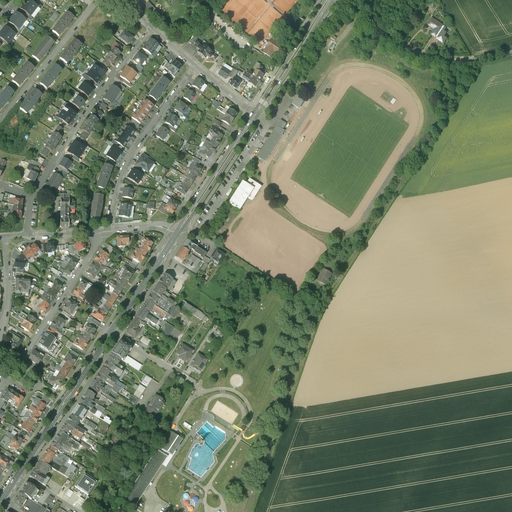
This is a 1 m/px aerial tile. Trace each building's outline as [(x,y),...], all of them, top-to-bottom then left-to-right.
[(33,3),(28,0),(25,0),(23,3),(34,11),(37,7),(33,3)] [(34,1),(33,3),(37,7),(40,9),(42,6),(34,1)] [(174,28),(148,1),(143,6),(169,32),(174,28)] [(34,11),(23,3),(20,8),(25,12),(30,16),(34,11)] [(21,16),(16,12),(12,17),(22,25),(25,20),(26,20),(21,16)] [(62,17),(56,24),(57,25),(52,31),(59,36),(63,31),(70,22),(74,17),(67,12),(62,18),(62,17)] [(26,20),(25,20),(28,22),(30,19),(24,15),(23,14),(21,16),(26,20)] [(22,25),(12,17),(8,22),(14,26),(18,29),(19,29),(22,25)] [(445,26),(432,18),(428,25),(434,30),(431,35),(439,40),(444,44),(445,43),(444,43),(447,38),(444,36),(446,33),(443,31),(445,28),(445,26)] [(257,41),(268,29),(265,27),(262,29),(258,26),(253,32),(250,30),(247,33),(257,41)] [(133,38),(124,31),(119,37),(128,44),(133,38)] [(42,42),(37,49),(37,50),(32,56),(39,61),(43,56),(50,48),(50,47),(54,42),(47,37),(43,43),(42,42)] [(150,38),(146,44),(154,50),(158,44),(154,41),(155,41),(151,38),(150,39),(150,38)] [(267,44),(263,51),(270,56),(273,51),(276,53),(281,45),(271,38),(270,40),(267,41),(267,44)] [(75,39),(71,44),(70,44),(64,53),(60,58),(67,63),(71,58),(72,58),(77,51),(77,50),(82,45),(75,39)] [(207,48),(201,42),(201,43),(197,39),(195,42),(198,45),(196,48),(199,50),(197,52),(201,56),(207,48)] [(332,41),(331,40),(327,45),(333,49),(336,43),(335,43),(335,42),(333,40),(332,41)] [(117,44),(114,48),(109,53),(116,58),(120,53),(119,52),(122,47),(117,44)] [(146,44),(143,49),(151,55),(154,50),(146,44)] [(207,48),(201,56),(204,59),(207,56),(209,58),(211,56),(215,59),(217,57),(213,53),(207,48)] [(109,53),(105,59),(102,63),(107,67),(110,63),(112,64),(116,58),(109,53)] [(146,59),(138,53),(133,61),(137,64),(140,66),(146,59)] [(175,60),(168,69),(171,72),(170,73),(175,77),(178,73),(177,72),(182,66),(175,60)] [(94,65),(99,69),(101,66),(94,61),(92,64),(94,66),(94,65)] [(27,62),(22,68),(22,67),(17,75),(12,81),(19,86),(23,81),(30,73),(30,72),(34,67),(27,62)] [(55,64),(51,69),(50,69),(44,78),(40,83),(47,88),(51,83),(52,83),(57,76),(57,75),(62,70),(55,64)] [(140,66),(137,64),(134,68),(140,72),(143,68),(140,66)] [(90,70),(101,78),(105,73),(99,69),(94,65),(94,66),(90,70)] [(259,65),(256,69),(252,75),(259,80),(262,76),(264,73),(261,72),(259,71),(262,67),(259,65)] [(230,71),(223,66),(218,73),(226,78),(230,71)] [(132,71),(127,67),(123,72),(133,79),(136,74),(132,71)] [(101,78),(90,70),(87,75),(86,75),(91,79),(97,84),(101,78)] [(133,79),(123,72),(120,76),(125,80),(130,83),(133,79)] [(86,75),(87,75),(84,73),(82,76),(83,78),(89,82),(91,79),(86,75)] [(252,75),(250,78),(244,73),(242,76),(248,81),(253,84),(255,86),(257,84),(259,80),(252,75)] [(237,78),(234,76),(232,79),(233,79),(230,84),(233,86),(236,88),(237,86),(237,85),(240,81),(236,78),(237,78)] [(157,84),(155,88),(149,95),(156,100),(161,93),(162,93),(164,90),(169,82),(163,77),(157,85),(157,84)] [(89,82),(83,78),(81,81),(83,83),(88,86),(91,83),(89,82)] [(197,78),(192,85),(199,90),(204,82),(197,78)] [(83,83),(78,89),(88,96),(93,90),(88,86),(83,83)] [(123,93),(112,86),(107,93),(115,98),(117,100),(123,93)] [(7,87),(2,93),(2,92),(0,95),(0,109),(3,106),(10,98),(10,97),(14,92),(7,87)] [(30,94),(23,103),(24,103),(20,108),(27,113),(31,108),(32,108),(37,101),(37,100),(41,95),(35,89),(31,94),(30,94)] [(196,94),(188,89),(183,97),(191,102),(196,94)] [(115,98),(107,93),(103,98),(111,104),(115,98)] [(293,104),(303,107),(307,97),(297,93),(293,104)] [(82,100),(77,96),(72,103),(79,109),(85,102),(82,100)] [(146,100),(144,99),(141,104),(150,110),(153,106),(146,100)] [(103,101),(100,107),(105,110),(109,104),(103,101)] [(65,107),(70,110),(72,107),(65,102),(63,105),(65,107)] [(187,107),(180,102),(175,109),(182,114),(187,107)] [(150,110),(141,104),(138,109),(146,115),(150,110)] [(62,112),(72,119),(76,114),(70,110),(65,107),(62,112)] [(236,113),(229,108),(225,114),(233,119),(236,113)] [(146,115),(138,109),(135,113),(143,119),(146,115)] [(91,115),(81,130),(84,132),(80,138),(84,141),(88,134),(88,135),(98,120),(103,114),(99,111),(94,117),(91,115)] [(72,119),(62,112),(58,117),(63,121),(68,125),(72,119)] [(135,113),(131,118),(140,124),(143,119),(135,113)] [(178,119),(171,114),(165,122),(173,127),(178,119)] [(233,119),(225,114),(222,119),(229,124),(233,119)] [(58,117),(55,115),(53,119),(61,124),(63,121),(58,117)] [(127,126),(126,125),(122,131),(131,137),(135,131),(134,131),(127,126)] [(272,134),(257,156),(264,160),(278,138),(279,139),(284,130),(282,129),(277,125),(271,134),(272,134)] [(58,126),(54,132),(49,140),(57,144),(61,137),(58,135),(62,128),(58,126)] [(168,132),(161,127),(156,136),(162,140),(168,132)] [(220,132),(213,127),(211,128),(209,130),(213,137),(219,141),(222,135),(219,133),(220,132)] [(131,137),(122,131),(118,136),(127,143),(131,137)] [(127,143),(118,136),(115,141),(118,143),(123,147),(127,143)] [(211,140),(210,142),(215,146),(216,144),(217,145),(219,141),(213,137),(211,140)] [(57,144),(49,140),(45,147),(41,154),(45,156),(49,150),(52,152),(57,144)] [(80,145),(74,142),(70,147),(81,154),(85,149),(85,148),(80,145)] [(215,146),(210,142),(208,144),(206,148),(213,152),(215,148),(214,148),(215,146)] [(81,154),(70,147),(67,152),(73,156),(78,159),(81,154)] [(116,150),(112,148),(106,156),(115,162),(120,153),(116,150)] [(206,148),(204,152),(202,150),(200,154),(203,156),(204,155),(208,157),(212,151),(213,152),(206,148)] [(153,164),(141,156),(136,164),(148,172),(153,164)] [(39,157),(36,162),(41,165),(44,160),(39,157)] [(64,158),(59,166),(61,167),(66,170),(71,163),(64,158)] [(29,164),(27,169),(31,171),(34,167),(36,162),(32,160),(29,164)] [(201,168),(192,162),(188,168),(197,174),(201,168)] [(104,164),(101,174),(99,177),(100,178),(96,187),(104,190),(107,181),(109,176),(112,167),(104,164)] [(34,167),(31,171),(27,179),(31,182),(32,183),(33,183),(34,182),(34,181),(37,175),(36,175),(39,169),(34,167)] [(197,174),(188,168),(184,175),(187,177),(193,181),(197,174)] [(137,172),(133,169),(127,177),(137,184),(142,176),(143,176),(137,172)] [(143,176),(142,176),(144,177),(146,174),(138,169),(137,172),(143,176)] [(67,174),(60,170),(57,175),(62,178),(62,179),(64,180),(68,175),(67,174)] [(57,175),(54,173),(47,185),(55,190),(62,179),(62,178),(57,175)] [(187,177),(183,184),(188,187),(193,181),(187,177)] [(243,181),(229,202),(240,209),(249,197),(253,200),(262,186),(250,179),(247,183),(243,181)] [(181,183),(177,190),(184,194),(188,187),(183,184),(181,183)] [(133,190),(124,188),(122,197),(132,199),(133,190)] [(103,196),(94,194),(93,202),(93,201),(91,210),(90,218),(99,219),(100,213),(102,202),(103,196)] [(178,203),(167,196),(163,201),(167,203),(175,208),(178,203)] [(166,206),(162,203),(158,209),(164,213),(166,210),(172,213),(175,208),(167,203),(166,206)] [(131,206),(121,204),(119,210),(129,212),(131,206)] [(129,212),(119,210),(118,216),(128,218),(129,212)] [(152,244),(143,238),(142,241),(143,242),(141,246),(142,247),(142,246),(148,250),(147,250),(148,251),(150,247),(152,244)] [(197,247),(185,239),(180,247),(188,252),(190,249),(192,250),(194,251),(197,247)] [(84,240),(76,243),(77,246),(75,246),(77,251),(86,248),(84,245),(85,244),(84,240)] [(40,252),(33,244),(30,247),(30,246),(27,249),(27,250),(28,249),(33,255),(36,252),(38,254),(40,252)] [(148,250),(142,246),(142,247),(139,252),(138,251),(138,250),(136,249),(135,251),(137,252),(144,256),(147,250),(148,250)] [(180,247),(173,257),(181,262),(183,259),(184,260),(187,256),(186,255),(188,252),(180,247)] [(206,253),(197,247),(194,251),(203,257),(206,253)] [(27,250),(22,254),(27,259),(31,255),(31,257),(33,258),(35,257),(33,255),(28,249),(27,250)] [(224,255),(216,249),(211,258),(212,259),(214,261),(213,261),(218,264),(224,255)] [(105,254),(101,251),(98,257),(103,261),(106,257),(107,258),(110,255),(106,252),(105,254)] [(144,256),(137,252),(134,256),(133,255),(131,257),(139,263),(141,259),(142,260),(144,256)] [(22,254),(16,259),(16,260),(15,267),(17,268),(24,268),(26,269),(26,263),(24,261),(27,259),(22,254)] [(103,261),(98,257),(97,256),(94,260),(95,260),(94,262),(100,266),(101,264),(103,261)] [(71,260),(68,265),(73,268),(77,262),(72,259),(71,260)] [(100,266),(94,262),(93,264),(92,263),(90,267),(91,267),(96,271),(97,269),(99,267),(100,266)] [(73,268),(68,265),(65,269),(63,271),(69,275),(73,268)] [(133,272),(124,266),(122,269),(124,270),(122,274),(129,279),(133,272)] [(96,271),(91,267),(87,273),(90,275),(90,276),(93,279),(95,276),(94,275),(96,271)] [(332,273),(324,268),(317,280),(326,284),(332,273)] [(122,274),(119,272),(118,274),(120,276),(119,277),(121,279),(120,281),(125,285),(127,282),(129,279),(122,274)] [(175,282),(162,274),(156,284),(165,290),(168,292),(175,282)] [(62,285),(55,280),(53,282),(55,283),(52,288),(58,291),(62,285)] [(82,280),(78,287),(83,290),(86,286),(90,288),(91,287),(82,280)] [(117,285),(116,287),(121,291),(125,285),(120,281),(117,285)] [(165,290),(156,284),(150,292),(159,298),(163,292),(165,290)] [(52,288),(50,290),(45,287),(43,291),(48,294),(53,298),(58,291),(52,288)] [(78,287),(73,293),(83,299),(84,297),(80,295),(83,290),(78,287)] [(114,289),(112,293),(117,297),(121,291),(116,287),(114,289)] [(159,298),(150,292),(145,301),(157,309),(159,305),(162,300),(159,298)] [(117,297),(112,293),(109,298),(108,300),(113,303),(117,297)] [(53,298),(48,294),(43,301),(49,305),(53,298)] [(77,304),(69,299),(66,304),(74,309),(76,311),(78,307),(76,306),(77,304)] [(113,303),(108,300),(107,302),(104,306),(109,309),(113,303)] [(49,305),(43,301),(40,306),(38,305),(37,306),(41,309),(44,311),(49,305)] [(157,309),(145,301),(141,307),(148,312),(150,309),(160,315),(162,312),(157,309)] [(195,309),(186,303),(183,307),(193,313),(195,309)] [(74,309),(66,304),(63,309),(70,314),(74,309)] [(164,307),(160,305),(159,305),(157,309),(162,312),(173,319),(179,311),(172,306),(169,311),(164,308),(164,307)] [(109,309),(104,306),(101,310),(99,309),(98,310),(105,315),(107,312),(109,309)] [(156,322),(145,315),(148,312),(141,307),(136,314),(134,317),(144,324),(146,325),(148,321),(154,325),(156,322)] [(160,315),(150,309),(148,312),(155,316),(158,318),(160,320),(163,322),(165,319),(159,315),(160,315)] [(105,315),(98,310),(95,314),(93,313),(91,315),(101,322),(105,315)] [(28,316),(21,312),(19,315),(18,317),(21,318),(25,321),(32,326),(36,320),(28,315),(28,316)] [(61,319),(57,317),(54,322),(54,323),(62,328),(65,324),(64,323),(66,320),(62,318),(61,319)] [(144,324),(134,317),(125,330),(126,333),(133,338),(141,326),(142,327),(144,324)] [(32,326),(25,321),(21,327),(29,331),(32,326)] [(62,328),(54,323),(54,322),(53,322),(51,326),(50,328),(56,331),(60,334),(61,332),(62,333),(62,331),(61,330),(62,328)] [(172,327),(167,324),(161,334),(166,338),(172,327)] [(95,331),(86,325),(84,328),(86,329),(83,333),(85,334),(90,337),(90,338),(91,338),(93,335),(92,334),(95,331)] [(56,331),(50,328),(49,329),(48,329),(46,332),(52,336),(55,333),(56,331)] [(52,336),(46,332),(38,344),(39,344),(39,345),(46,350),(52,354),(58,345),(55,343),(57,340),(52,336)] [(90,337),(85,334),(81,339),(81,340),(86,344),(87,343),(90,338),(90,337)] [(18,339),(16,338),(12,346),(17,349),(22,341),(23,339),(20,337),(18,339)] [(79,339),(77,343),(75,342),(74,344),(82,350),(84,347),(85,347),(87,344),(87,343),(86,344),(81,340),(80,339),(79,339)] [(130,348),(119,341),(110,353),(120,359),(121,360),(125,355),(130,348)] [(191,351),(181,344),(175,354),(182,358),(180,359),(184,362),(191,351)] [(44,356),(35,350),(29,360),(38,366),(44,356)] [(120,359),(110,353),(105,362),(120,372),(122,368),(116,365),(120,359)] [(207,360),(197,354),(190,365),(199,372),(207,360)] [(76,359),(69,355),(68,356),(69,358),(66,362),(72,366),(76,359)] [(141,366),(125,355),(121,360),(138,371),(141,366)] [(66,362),(62,369),(67,373),(72,366),(66,362)] [(120,372),(105,362),(101,368),(108,373),(111,375),(113,371),(115,372),(114,374),(119,377),(121,373),(120,372)] [(108,373),(101,368),(97,374),(105,379),(107,376),(107,375),(108,373)] [(60,372),(58,376),(63,379),(67,373),(62,369),(60,372)] [(105,379),(97,374),(93,380),(101,385),(104,382),(105,379)] [(149,386),(153,378),(147,374),(142,382),(149,386)] [(63,379),(58,376),(54,380),(53,379),(51,381),(59,386),(63,379)] [(124,387),(107,376),(105,379),(113,385),(114,385),(122,390),(124,387)] [(113,385),(105,379),(104,382),(105,383),(109,386),(107,389),(110,391),(113,385)] [(102,386),(101,385),(93,380),(88,388),(97,394),(102,386)] [(137,382),(134,388),(143,394),(147,387),(137,382)] [(1,400),(0,400),(0,399),(0,409),(4,404),(3,403),(5,401),(7,402),(10,397),(13,400),(16,394),(10,390),(10,391),(8,389),(6,392),(1,398),(2,398),(1,400)] [(141,394),(136,390),(133,396),(138,399),(141,394)] [(93,396),(86,391),(82,396),(91,402),(92,400),(92,398),(93,396)] [(23,399),(16,394),(13,400),(16,402),(19,404),(23,399)] [(91,402),(82,396),(77,405),(85,411),(92,415),(93,415),(95,412),(91,409),(92,407),(89,405),(91,402)] [(101,396),(98,402),(95,400),(95,401),(92,400),(91,402),(97,406),(101,408),(106,400),(101,396)] [(155,396),(148,407),(154,411),(157,412),(163,402),(155,396)] [(43,402),(38,399),(35,402),(39,404),(36,408),(42,412),(42,411),(46,406),(42,404),(43,402)] [(85,411),(77,405),(69,416),(79,422),(87,427),(88,428),(91,424),(84,420),(86,417),(89,419),(92,415),(85,411)] [(101,408),(97,406),(95,409),(98,411),(98,412),(101,414),(103,410),(101,408)] [(42,412),(36,408),(35,410),(31,407),(29,410),(33,413),(38,417),(39,415),(40,416),(43,412),(42,411),(42,412)] [(154,411),(148,407),(143,414),(149,418),(154,411)] [(38,417),(33,413),(31,415),(28,412),(27,413),(27,414),(30,416),(29,418),(35,422),(38,419),(37,418),(38,417)] [(79,422),(69,416),(64,424),(82,436),(83,434),(84,435),(85,433),(75,427),(79,422)] [(29,418),(25,424),(24,423),(21,428),(28,432),(35,422),(29,418)] [(82,436),(64,424),(59,432),(76,444),(82,436)] [(76,444),(59,432),(52,442),(67,452),(70,447),(75,450),(76,450),(79,445),(76,444)] [(18,439),(15,437),(10,433),(7,437),(9,438),(12,441),(19,445),(22,440),(18,438),(18,439)] [(176,434),(166,450),(170,453),(174,455),(185,439),(176,434)] [(19,445),(12,441),(11,442),(10,444),(13,446),(12,447),(16,450),(19,445)] [(168,457),(156,450),(125,499),(136,506),(150,485),(165,461),(168,457)] [(66,471),(51,461),(54,455),(47,451),(40,461),(50,468),(67,478),(71,481),(74,475),(75,475),(78,470),(70,465),(66,471)] [(9,462),(0,455),(0,464),(5,468),(9,462)] [(50,468),(40,461),(34,469),(45,476),(50,468)] [(30,476),(45,486),(49,479),(45,476),(34,469),(30,476)] [(97,482),(84,473),(75,487),(88,496),(97,482)] [(38,490),(26,482),(19,492),(27,497),(31,500),(38,490)] [(27,497),(19,492),(14,501),(14,505),(20,509),(27,497)] [(49,495),(44,503),(49,506),(54,498),(49,495)]
